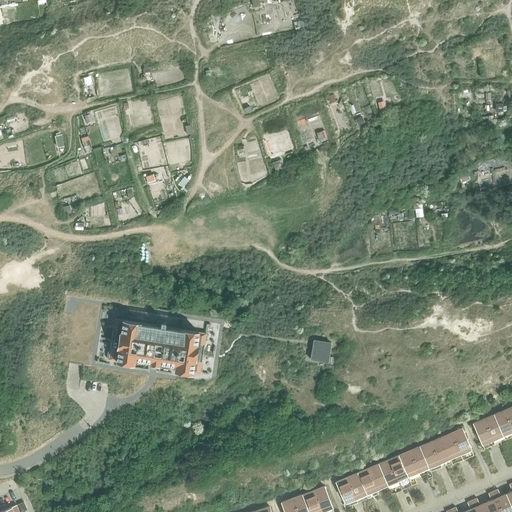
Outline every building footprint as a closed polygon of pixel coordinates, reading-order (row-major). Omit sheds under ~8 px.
[(302,20),(294,22),(296,32),(304,30),(302,20)] [(85,78),(83,78),(85,86),(87,85),(92,84),(89,76),(85,78)] [(333,94),(327,96),(329,103),(335,101),(333,94)] [(503,103),(495,104),(495,112),(498,112),(498,114),(503,114),(503,112),(504,112),(504,104),(503,104),(503,103)] [(91,113),(84,115),(87,121),(93,119),(91,113)] [(362,117),(355,120),(357,125),(364,122),(362,117)] [(322,131),(316,133),(318,139),(324,137),(322,131)] [(277,161),(272,163),(274,170),(280,168),(279,166),(277,161)] [(467,172),(459,174),(461,181),(469,179),(467,172)] [(184,176),(178,182),(183,187),(189,180),(184,176)] [(158,364),(159,362),(174,365),(174,370),(192,372),(192,373),(200,374),(200,372),(201,373),(202,366),(201,366),(204,341),(206,341),(207,335),(206,334),(206,333),(198,332),(164,327),(165,321),(157,320),(156,325),(122,320),(114,318),(114,320),(112,320),(111,326),(113,326),(109,352),(108,351),(107,358),(108,358),(108,359),(116,361),(116,360),(134,363),(134,358),(150,361),(150,363),(151,363),(150,368),(156,369),(157,364),(158,364)] [(310,359),(327,362),(330,348),(331,343),(313,340),(310,359)] [(511,427),(504,409),(494,414),(503,435),(511,431),(511,427)] [(494,414),(483,418),(492,440),(503,435),(494,414)] [(492,440),(483,418),(473,423),(482,444),(492,440)] [(461,428),(451,432),(460,454),(471,449),(461,428)] [(451,432),(440,437),(450,458),(460,454),(451,432)] [(440,437),(430,441),(439,463),(450,458),(440,437)] [(430,441),(419,446),(429,467),(439,463),(430,441)] [(419,446),(409,450),(418,472),(429,467),(419,446)] [(409,450),(398,455),(408,476),(418,472),(409,450)] [(398,455),(388,459),(397,480),(408,476),(398,455)] [(388,459),(377,463),(387,485),(397,480),(388,459)] [(377,463),(367,468),(376,489),(387,485),(377,463)] [(367,468),(357,472),(366,494),(376,489),(367,468)] [(357,472),(346,477),(355,498),(366,494),(357,472)] [(355,498),(346,477),(335,481),(345,503),(355,498)] [(324,486),(313,490),(321,511),(332,508),(324,486)] [(313,490),(302,494),(309,511),(320,511),(321,511),(313,490)] [(511,507),(506,493),(496,498),(501,511),(508,511),(511,510),(511,507)] [(309,511),(302,494),(292,498),(296,511),(309,511)] [(296,511),(292,498),(281,502),(284,511),(296,511)] [(501,511),(496,498),(485,502),(489,511),(501,511)] [(24,502),(18,504),(22,511),(27,509),(24,502)] [(489,511),(485,502),(475,507),(476,511),(489,511)]
